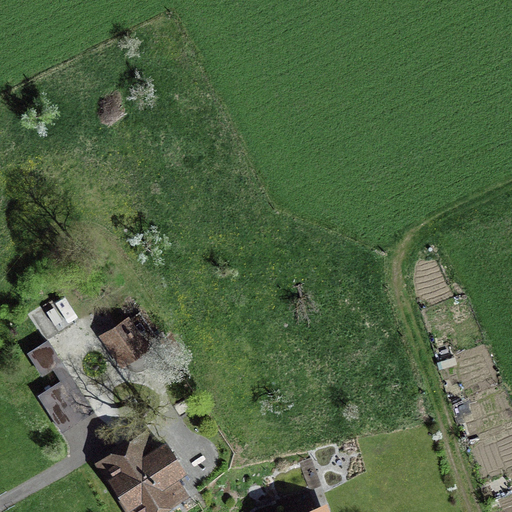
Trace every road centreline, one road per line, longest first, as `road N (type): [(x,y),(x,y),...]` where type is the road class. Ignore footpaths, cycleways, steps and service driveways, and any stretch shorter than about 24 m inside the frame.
road 1 (track): [(473,511),(399,287),(398,259),(418,240),(511,195)]
road 2 (track): [(0,507),(132,437)]
